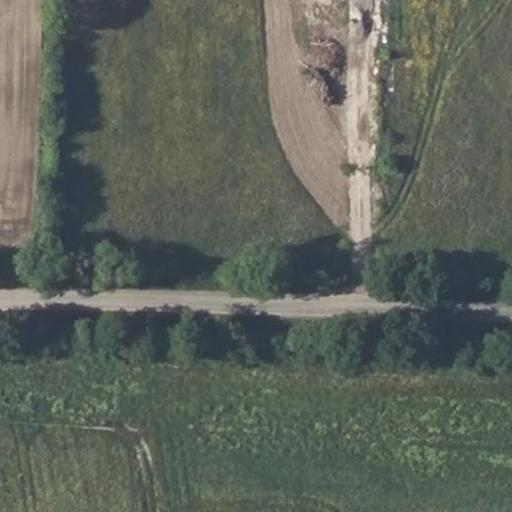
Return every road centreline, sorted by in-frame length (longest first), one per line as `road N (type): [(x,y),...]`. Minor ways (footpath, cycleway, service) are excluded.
road 1 (unclassified): [(511,313),(0,300)]
road 2 (track): [(362,0),(360,309)]
